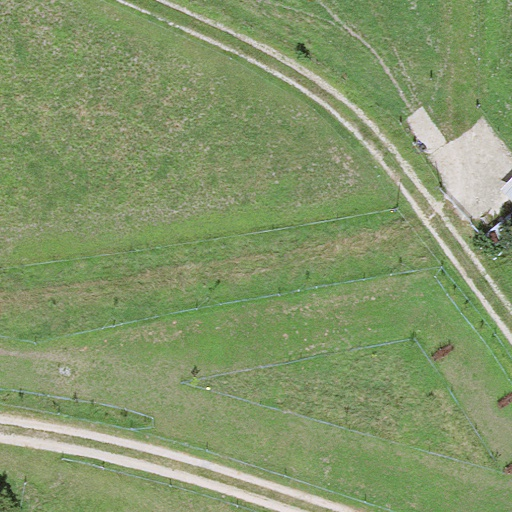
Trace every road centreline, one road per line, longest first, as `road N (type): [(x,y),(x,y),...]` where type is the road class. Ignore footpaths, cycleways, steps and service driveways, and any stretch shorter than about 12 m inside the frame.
road 1 (track): [(132,0),(289,70),(436,220)]
road 2 (track): [(0,423),(36,426),(285,511)]
road 3 (track): [(457,0),(453,152),(436,220)]
road 4 (track): [(436,220),(511,337)]
